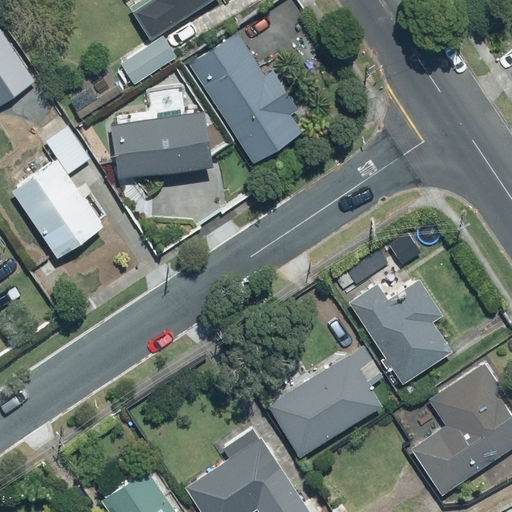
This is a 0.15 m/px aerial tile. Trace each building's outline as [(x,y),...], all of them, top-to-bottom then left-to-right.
[(136,0),(135,1),(152,25),(190,0),(136,0)] [(3,19),(0,21),(0,94),(37,71),(3,19)] [(241,29),(190,64),(256,161),(304,128),(292,110),(303,103),(276,63),(268,69),(241,29)] [(178,53),(165,32),(119,62),(133,83),(178,53)] [(61,114),(37,75),(13,90),(37,129),(61,114)] [(109,122),(116,174),(211,161),(204,109),(109,122)] [(59,156),(14,189),(62,253),(108,220),(70,169),(93,152),(69,119),(45,137),(59,156)] [(446,309),(425,278),(395,298),(379,274),(347,295),(403,379),(451,347),(432,318),(446,309)] [(298,454),(383,405),(371,383),(386,375),(366,341),(267,399),(298,454)] [(483,358),(466,369),(428,398),(446,421),(408,450),(442,495),(511,442),(511,407),(501,393),(506,389),(483,358)] [(186,481),(207,511),(260,511),(256,505),(289,482),(256,433),(247,419),(212,443),(221,457),(186,481)] [(88,504),(93,511),(181,511),(146,462),(88,504)] [(328,511),(316,493),(288,511),(328,511)] [(414,511),(409,502),(391,511),(414,511)]
